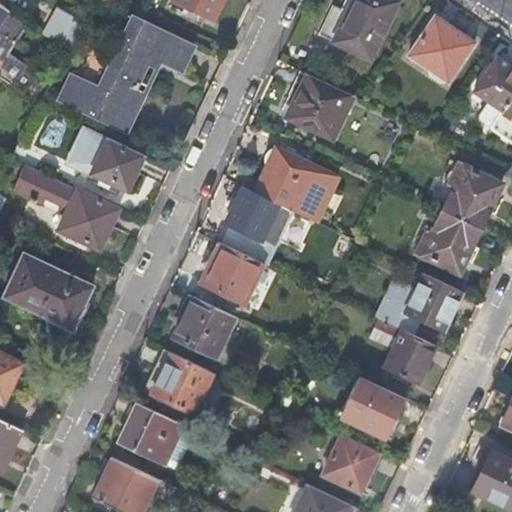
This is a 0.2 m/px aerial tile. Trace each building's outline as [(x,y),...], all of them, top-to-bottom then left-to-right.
[(213,21),(223,0),(171,0),(171,1),(192,11),(213,21)] [(369,59),(397,3),(391,0),(353,0),(352,2),(347,12),(334,5),(319,34),(369,59)] [(0,23),(9,11),(0,4),(0,23)] [(69,52),(85,23),(59,8),(44,35),(69,52)] [(409,56),(449,83),(476,43),(468,38),(437,16),(409,56)] [(109,71),(141,86),(150,66),(157,70),(161,63),(182,72),(194,48),(133,18),(116,52),(117,53),(109,71)] [(511,67),(498,58),(475,92),(489,102),(480,115),(481,120),(492,128),(511,141),(511,67)] [(138,91),(141,86),(109,71),(99,91),(71,77),(65,90),(74,95),(69,105),(127,133),(145,94),(138,91)] [(331,139),(353,95),(302,71),(292,91),(283,110),(288,113),(286,118),(331,139)] [(146,156),(110,138),(92,175),(108,182),(128,192),(146,156)] [(279,204),(318,223),(339,179),(303,162),(276,149),(254,193),(279,204)] [(443,210),(482,229),(498,195),(503,184),(460,164),(450,184),(455,186),(443,210)] [(68,214),(59,231),(77,239),(100,250),(120,210),(80,190),(26,165),(14,190),(31,199),(30,201),(36,204),(38,202),(44,205),(48,197),(62,204),(60,210),(68,214)] [(279,204),(254,193),(244,188),(230,214),(226,224),(261,241),(279,204)] [(463,267),(482,229),(443,210),(431,235),(427,233),(417,254),(460,274),(463,267)] [(245,305),(265,264),(220,243),(199,283),(218,292),(245,305)] [(71,331),(80,311),(92,286),(24,254),(3,297),(71,331)] [(443,333),(462,292),(424,274),(416,290),(394,280),(376,318),(378,319),(402,330),(415,337),(422,323),(432,328),(443,333)] [(234,316),(194,297),(183,318),(174,337),(215,357),(234,316)] [(369,339),(392,350),(402,330),(378,319),(369,339)] [(418,385),(436,347),(415,337),(402,330),(392,350),(384,368),(403,377),(418,385)] [(0,352),(0,403),(4,405),(7,398),(15,383),(23,364),(0,352)] [(213,373),(171,353),(156,384),(151,394),(193,414),(213,373)] [(406,398),(359,376),(339,417),(386,440),(395,420),(406,398)] [(182,425),(183,425),(137,403),(127,423),(117,443),(163,465),(164,464),(182,425)] [(511,404),(506,418),(502,425),(511,429),(511,404)] [(5,462),(21,429),(0,419),(0,469),(1,470),(5,462)] [(182,425),(164,464),(176,470),(194,431),(182,425)] [(380,452),(342,434),(323,474),(360,493),(365,481),(380,452)] [(511,460),(493,451),(487,464),(474,491),(511,509),(511,460)] [(170,503),(177,489),(111,457),(91,497),(112,507),(121,511),(143,511),(152,494),(170,503)] [(353,511),(356,507),(309,485),(295,511),(353,511)]
